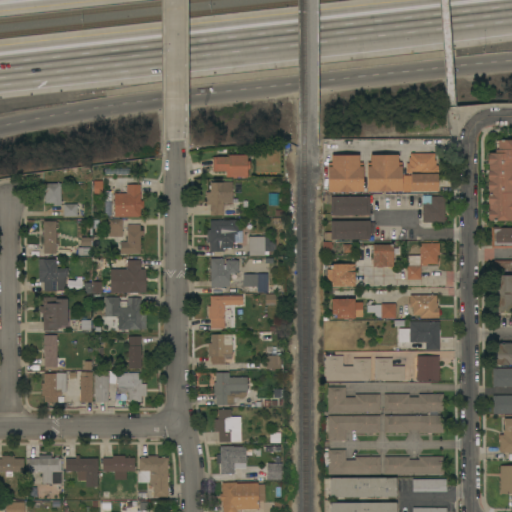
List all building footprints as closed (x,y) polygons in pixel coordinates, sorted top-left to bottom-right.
[(256,87),(256,83),(237,85),(238,101),(284,98),(283,85),(256,87)] [(511,220),(488,221),(488,219),(487,219),(487,210),(488,210),(488,203),(487,203),(487,194),(488,194),(488,190),(487,190),(487,181),(488,181),(488,179),(487,179),(487,171),(488,171),(488,163),(487,163),(487,155),(488,155),(488,153),(495,153),(495,149),(496,149),(495,141),(497,141),(497,140),(511,140),(511,220)] [(433,153),(434,160),(435,160),(435,165),(437,165),(437,166),(437,174),(437,189),(410,190),(410,173),(406,173),(406,163),(408,163),(408,157),(410,157),(409,153),(433,153)] [(363,191),(328,192),(328,167),(331,166),(331,155),(358,154),(359,166),(362,166),(363,191)] [(397,154),(397,167),(401,167),(401,190),(366,191),(366,167),(370,167),(370,155),(397,154)] [(246,155),(246,161),(249,161),(249,169),(246,169),(247,177),(225,177),(225,171),(212,171),(212,157),(227,157),(227,155),(246,155)] [(92,181),(102,181),(102,196),(93,196),(92,181)] [(210,204),(205,204),(205,192),(210,192),(209,182),(222,182),(231,182),(232,203),(223,203),(223,215),(210,215),(210,204)] [(60,201),(61,201),(61,204),(60,204),(60,205),(53,205),(53,203),(44,203),(44,196),(42,196),(42,183),(60,183),(60,201)] [(140,201),(143,201),(143,208),(140,208),(140,216),(114,217),(114,193),(126,193),(126,185),(139,184),(140,201)] [(267,205),(267,193),(278,193),(278,205),(267,205)] [(330,203),(322,204),(322,195),(334,195),(334,196),(369,196),(369,215),(330,215),(330,203)] [(422,195),(430,195),(430,196),(444,196),(444,222),(440,222),(440,223),(437,223),(437,222),(422,222),(422,195)] [(76,216),(63,216),(63,204),(76,204),(76,216)] [(122,237),(108,237),(108,219),(121,219),(122,237)] [(209,242),(206,242),(206,230),(209,230),(209,220),(225,220),(225,219),(229,219),(229,220),(237,220),(237,231),(241,231),(241,242),(231,242),(231,248),(223,248),(223,250),(224,250),(224,251),(209,251),(209,242)] [(58,221),(59,226),(55,226),(55,254),(43,254),(43,221),(58,221)] [(369,221),(369,222),(374,222),(374,233),(369,233),(369,239),(334,239),(334,241),(330,241),(330,244),(331,244),(332,247),(331,247),(331,250),(322,250),(322,242),(323,242),(322,232),(330,232),(330,221),(369,221)] [(139,231),(143,231),(143,235),(139,235),(140,253),(120,254),(119,243),(127,242),(126,225),(139,225),(139,231)] [(490,227),(499,227),(499,228),(511,228),(511,247),(491,248),(490,227)] [(269,237),(269,244),(275,244),(275,251),(268,251),(268,255),(264,255),(264,256),(248,256),(248,237),(269,237)] [(80,247),(80,238),(90,238),(90,246),(80,247)] [(438,243),(438,255),(436,255),(437,264),(426,264),(426,266),(420,266),(420,279),(406,279),(406,266),(407,266),(407,255),(419,255),(419,243),(438,243)] [(372,245),(392,244),(392,266),(391,268),(390,268),(389,269),(388,269),(387,268),(387,267),(382,267),(376,267),(372,267),(372,245)] [(89,247),(89,256),(77,256),(77,248),(89,247)] [(223,258),(223,269),(225,269),(225,260),(237,260),(237,264),(239,264),(239,268),(237,268),(238,273),(229,273),(229,281),(228,281),(228,286),(223,286),(223,287),(210,287),(210,258),(223,258)] [(43,259),(55,259),(56,268),(67,268),(67,277),(64,277),(64,291),(43,291),(43,282),(38,282),(38,259),(43,259)] [(110,293),(109,269),(127,269),(127,268),(125,268),(124,260),(139,260),(140,270),(145,270),(145,292),(110,293)] [(511,260),(511,271),(494,271),(494,260),(511,260)] [(354,286),(331,286),(331,285),(330,285),(330,283),(326,283),(326,269),(330,269),(330,264),(354,264),(354,286)] [(257,292),(257,286),(243,286),(242,273),(256,273),(256,278),(269,277),(269,292),(257,292)] [(511,311),(500,311),(500,316),(494,316),(493,275),(511,275),(511,311)] [(91,282),(101,282),(101,293),(91,293),(91,282)] [(264,304),(264,294),(275,294),(275,304),(264,304)] [(435,295),(436,303),(437,303),(437,308),(438,308),(438,318),(419,318),(419,315),(412,315),(412,307),(409,307),(409,295),(435,295)] [(242,305),(235,305),(235,319),(232,319),(232,330),(224,330),(224,328),(210,328),(210,319),(207,319),(207,306),(210,306),(209,296),(241,296),(242,305)] [(42,318),(42,312),(39,312),(39,306),(42,306),(42,305),(42,299),(43,299),(43,297),(55,297),(55,299),(66,299),(66,326),(60,326),(60,328),(57,328),(57,331),(42,331),(42,318)] [(117,316),(104,316),(104,297),(118,297),(118,300),(120,300),(120,303),(118,303),(118,307),(127,307),(127,298),(140,298),(140,307),(145,307),(145,329),(140,329),(140,330),(118,330),(117,316)] [(361,318),(336,318),(335,317),(332,317),(332,314),(331,314),(331,299),(354,299),(354,303),(361,303),(361,318)] [(395,318),(380,318),(380,304),(395,303),(395,318)] [(81,330),(80,320),(90,319),(90,330),(81,330)] [(439,349),(425,349),(424,342),(409,342),(409,341),(398,341),(398,329),(409,329),(409,321),(439,321),(439,349)] [(235,334),(236,350),(231,350),(231,356),(234,356),(234,364),(211,364),(211,361),(210,361),(210,358),(211,358),(211,356),(207,356),(207,343),(211,343),(211,334),(235,334)] [(56,367),(43,367),(43,335),(56,335),(56,367)] [(141,368),(128,368),(127,336),(140,336),(141,368)] [(511,364),(495,365),(494,345),(500,345),(500,343),(510,343),(511,343),(511,351),(511,364)] [(265,369),(265,346),(282,346),(282,353),(280,353),(280,369),(265,369)] [(325,381),(325,356),(323,356),(323,353),(329,353),(329,356),(342,356),(342,366),(352,366),(352,358),(370,358),(370,380),(325,381)] [(416,381),(416,356),(438,356),(438,381),(416,381)] [(374,358),(391,358),(391,366),(403,366),(403,380),(374,380),(374,358)] [(511,387),(492,387),(492,368),(511,368),(511,387)] [(92,402),(79,402),(79,380),(77,380),(77,377),(85,377),(85,372),(91,372),(92,402)] [(228,372),(229,377),(246,377),(247,392),(246,394),(244,397),(243,398),(241,398),(240,398),(238,398),(237,399),(236,401),(235,403),(234,404),(232,405),(215,405),(215,396),(213,396),(213,382),(215,382),(214,373),(228,372)] [(66,392),(61,392),(61,396),(56,396),(56,402),(43,402),(43,395),(41,395),(41,383),(43,383),(43,374),(56,373),(65,373),(66,392)] [(94,402),(94,374),(107,373),(107,402),(94,402)] [(140,379),(141,379),(141,384),(145,384),(145,396),(141,396),(141,402),(127,402),(127,392),(117,392),(117,381),(116,381),(116,373),(140,373),(140,379)] [(327,412),(327,387),(344,387),(344,397),(354,397),(354,394),(379,394),(379,412),(327,412)] [(384,412),(383,394),(408,394),(408,397),(418,397),(418,394),(442,394),(442,411),(384,412)] [(511,414),(492,414),(492,395),(511,395),(511,414)] [(230,409),(230,417),(239,417),(240,441),(218,442),(218,432),(214,432),(214,419),(218,419),(217,410),(230,409)] [(511,452),(499,453),(499,435),(503,435),(503,430),(503,419),(508,419),(508,414),(511,414),(511,452)] [(443,433),(418,433),(418,430),(408,430),(408,433),(384,433),(384,416),(442,415),(443,433)] [(379,433),(354,433),(354,430),(345,430),(345,440),(327,440),(327,416),(379,416),(379,433)] [(269,443),(269,433),(280,433),(280,443),(269,443)] [(233,469),(233,473),(220,474),(220,464),(216,464),(215,455),(219,454),(219,446),(233,446),(233,457),(238,457),(238,463),(241,469),(233,469)] [(327,450),(345,449),(345,460),(355,460),(355,457),(379,456),(379,474),(327,474),(327,450)] [(97,471),(97,487),(85,487),(85,481),(77,481),(76,471),(65,471),(65,458),(75,458),(75,455),(79,455),(79,458),(97,458),(97,471)] [(0,459),(1,459),(1,456),(13,456),(13,459),(23,459),(23,472),(12,472),(12,476),(5,476),(5,472),(0,472),(0,459)] [(134,471),(125,472),(126,479),(114,480),(113,471),(102,471),(102,458),(112,458),(112,456),(124,456),(124,458),(134,458),(134,471)] [(167,497),(152,497),(152,487),(151,487),(151,486),(149,486),(149,483),(137,482),(137,471),(138,471),(138,458),(140,458),(140,457),(144,457),(144,458),(147,458),(147,456),(157,456),(157,458),(167,458),(167,497)] [(384,456),(408,456),(408,459),(418,459),(418,456),(443,456),(443,474),(384,474),(384,456)] [(61,472),(51,472),(51,484),(42,484),(42,472),(28,472),(28,458),(38,458),(38,459),(51,459),(51,458),(61,458),(61,472)] [(266,463),(280,463),(280,480),(266,480),(266,463)] [(499,466),(511,465),(511,494),(499,494),(499,466)] [(396,478),(396,497),(329,497),(329,478),(396,478)] [(445,479),(445,491),(412,491),(412,479),(445,479)] [(222,511),(222,500),(220,500),(219,494),(222,494),(221,483),(236,482),(236,484),(257,483),(258,509),(236,510),(236,511),(222,511)] [(24,511),(5,511),(5,502),(24,502),(24,511)] [(138,502),(147,502),(147,511),(138,511),(138,502)] [(395,502),(395,511),(329,511),(329,503),(395,502)]
